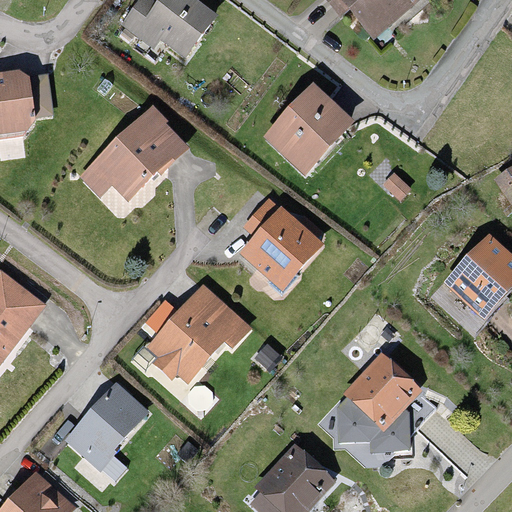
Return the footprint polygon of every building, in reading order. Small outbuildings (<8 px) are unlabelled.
[(181,0),(154,0),(135,25),(191,67),(220,29),(181,0)] [(421,0),(342,0),(378,46),(427,7),(421,0)] [(46,76),(0,66),(0,120),(36,127),(46,76)] [(196,132),(145,90),(84,163),(134,205),(196,132)] [(316,97),(271,143),(309,180),(354,134),(316,97)] [(316,235),(275,203),(238,250),(279,282),(316,235)] [(511,264),(511,241),(478,211),(432,263),(478,303),(511,264)] [(0,372),(49,301),(0,267),(0,372)] [(252,315),(202,273),(143,342),(193,384),(252,315)] [(384,364),(347,404),(386,441),(423,401),(384,364)] [(155,421),(121,391),(76,443),(110,473),(155,421)] [(66,511),(78,500),(34,457),(0,491),(0,511),(66,511)] [(292,459),(254,499),(268,511),(315,511),(331,496),(292,459)]
